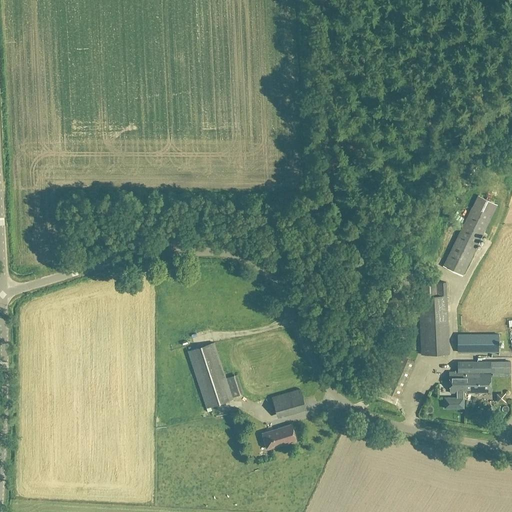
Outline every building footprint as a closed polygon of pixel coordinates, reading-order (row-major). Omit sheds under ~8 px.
[(463,276),(492,217),(498,205),(478,195),(472,207),(464,203),(438,258),(445,261),(442,266),(463,276)] [(446,295),(447,295),(446,277),(436,277),(436,281),(421,282),(421,297),(418,297),(419,306),(408,307),(408,317),(419,316),(421,355),(449,353),(446,295)] [(457,335),(458,353),(499,352),(499,335),(457,335)] [(206,408),(233,400),(214,343),(188,352),(206,408)] [(415,361),(395,352),(379,388),(400,397),(415,361)] [(464,387),(465,387),(465,381),(467,381),(467,372),(477,372),(477,361),(457,362),(457,371),(455,371),(455,372),(449,372),(450,393),(457,393),(457,397),(444,397),(445,408),(463,408),(463,393),(464,393),(464,387)] [(490,361),(477,361),(477,372),(491,372),(490,361)] [(510,362),(491,362),(491,374),(511,374),(510,362)] [(477,374),(477,372),(467,372),(467,381),(465,381),(465,387),(464,387),(464,393),(491,393),(490,374),(477,374)] [(278,415),(306,408),(301,389),(273,396),(278,415)] [(292,425),(263,434),(268,449),(297,440),(292,425)]
